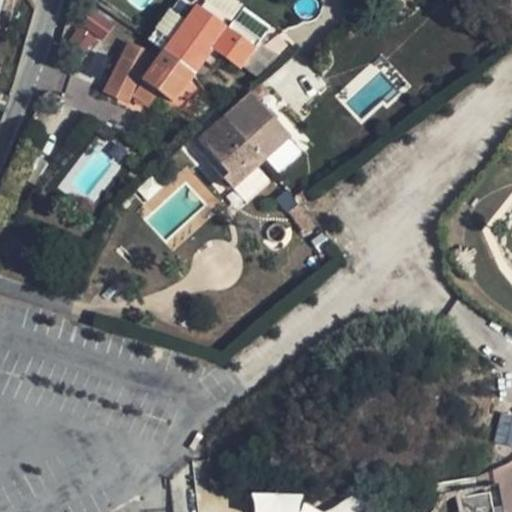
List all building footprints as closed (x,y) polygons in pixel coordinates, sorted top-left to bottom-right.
[(175,0),(146,39),(161,51),(190,72),(211,45),(240,67),(254,49),(226,29),(198,7),(187,0),(175,0)] [(205,0),(203,0),(198,7),(226,29),(233,20),(205,0)] [(88,14),(77,40),(100,49),(110,23),(88,14)] [(190,72),(161,51),(156,58),(149,53),(148,54),(128,44),(106,88),(127,99),(131,93),(146,104),(157,90),(171,100),(190,72)] [(251,93),(224,116),(261,162),(290,137),(251,93)] [(261,162),(224,116),(192,144),(231,189),(261,162)] [(314,225),(326,240),(337,231),(325,217),(314,225)]
